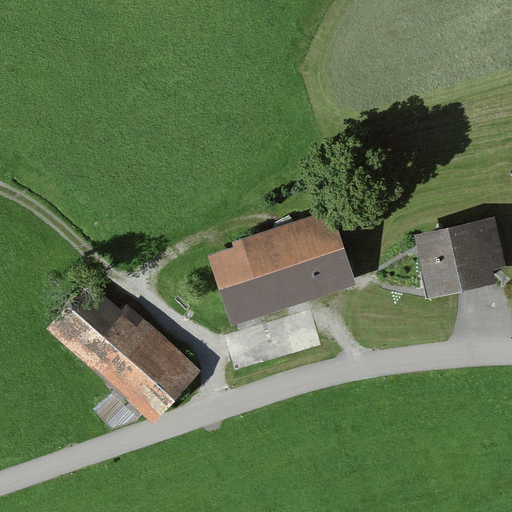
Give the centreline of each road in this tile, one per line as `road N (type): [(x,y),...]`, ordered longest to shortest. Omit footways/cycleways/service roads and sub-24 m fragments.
road 1 (unclassified): [(511,352),(317,374),(0,483)]
road 2 (track): [(0,188),(47,214),(208,351),(223,406)]
